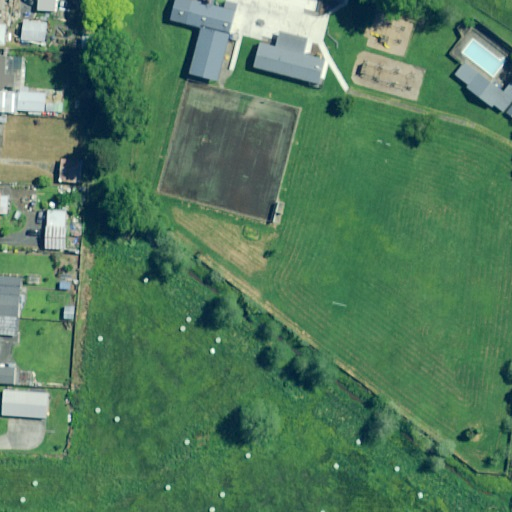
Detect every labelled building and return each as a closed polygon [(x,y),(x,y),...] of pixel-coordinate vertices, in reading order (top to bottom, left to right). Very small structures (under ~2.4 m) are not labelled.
[(229,2),(222,0),(166,0),(163,15),(194,23),(221,30),(229,2)] [(46,23),(23,21),(22,40),(44,42),(46,23)] [(221,30),(194,23),(181,70),(209,77),(221,30)] [(268,42),(251,37),(245,61),(312,79),(321,42),(272,29),(268,42)] [(511,106),(511,93),(455,48),(439,69),(502,119),(511,106)] [(15,74),(5,74),(6,60),(0,59),(0,89),(4,90),(5,86),(15,86),(15,74)] [(45,94),(0,91),(0,109),(44,112),(45,94)] [(80,160),(61,159),(59,181),(78,183),(80,160)] [(66,211),(47,210),(45,248),(64,249),(66,211)] [(0,317),(17,318),(20,280),(0,278),(0,317)] [(71,278),(58,278),(58,288),(71,288),(71,278)] [(16,371),(16,366),(0,365),(0,383),(32,384),(32,372),(16,371)] [(48,393),(3,391),(2,415),(46,417),(48,393)]
